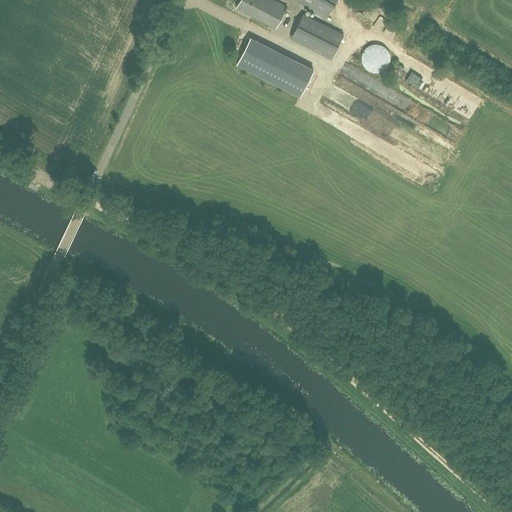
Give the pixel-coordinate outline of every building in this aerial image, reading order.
[(276,27),(287,5),(276,0),(241,0),(238,8),(276,27)] [(338,0),(297,0),(327,18),(338,0)] [(332,57),(344,33),(304,13),(292,37),(332,57)] [(251,38),(237,64),(300,96),(313,69),(251,38)] [(376,42),(374,42),(373,42),(372,42),(370,43),(369,44),(368,44),(366,45),(365,46),(364,48),(364,49),(363,50),(362,51),(362,53),(362,54),(362,56),(362,57),(362,59),(362,60),(363,62),(363,63),(364,64),(365,65),(366,67),(367,68),(368,68),(369,69),(371,70),(372,70),(374,71),(375,71),(377,71),(378,71),(380,70),(381,70),(382,69),(384,69),(385,68),(386,67),(387,66),(388,64),(389,63),(390,62),(390,60),(390,59),(391,57),(391,56),(390,54),(390,53),(390,51),(389,50),(389,49),(388,47),(387,46),(386,45),(384,44),(383,44),(382,43),(380,42),(379,42),(377,42),(376,42)] [(399,112),(461,142),(466,131),(404,101),(399,112)] [(435,143),(377,116),(371,128),(429,155),(435,143)] [(499,182),(495,176),(498,174),(495,168),(480,177),(487,189),(499,182)]
